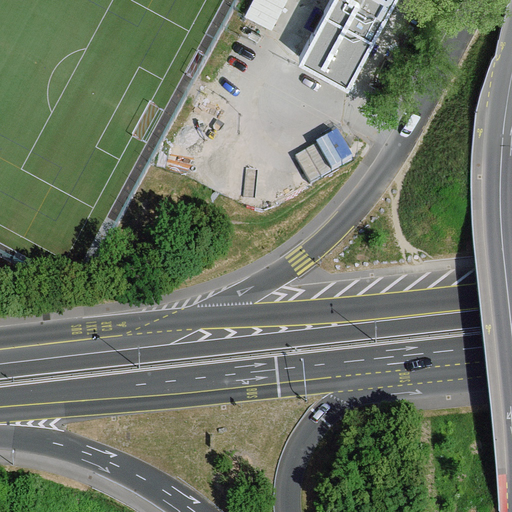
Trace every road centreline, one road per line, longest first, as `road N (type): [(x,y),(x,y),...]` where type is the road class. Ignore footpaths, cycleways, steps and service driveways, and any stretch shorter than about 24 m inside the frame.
road 1 (primary): [(480,0),(391,164),(331,236),(216,308),(97,353)]
road 2 (primary): [(511,307),(97,353)]
road 3 (primary): [(0,404),(373,367)]
road 4 (primary): [(0,439),(42,441),(98,459),(196,511)]
road 5 (secondary): [(506,122),(511,312)]
road 6 (primary): [(290,511),(291,474),(308,438),(373,367)]
